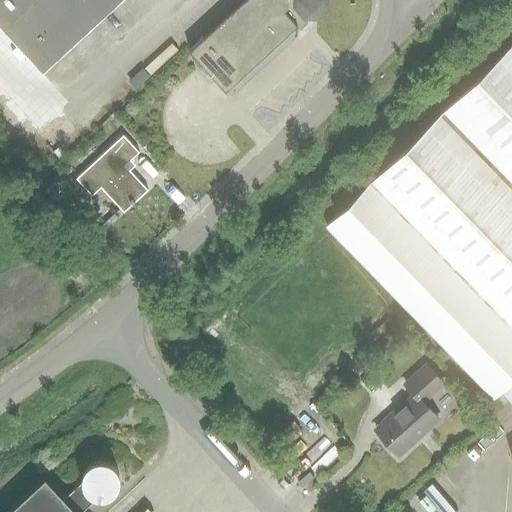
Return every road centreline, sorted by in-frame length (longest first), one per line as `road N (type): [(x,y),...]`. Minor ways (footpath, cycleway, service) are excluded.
road 1 (residential): [(104,329),(423,5)]
road 2 (residential): [(275,511),(104,329)]
road 3 (residential): [(0,397),(104,329)]
